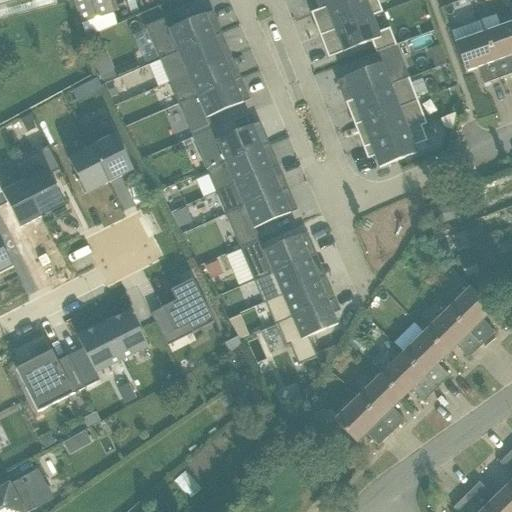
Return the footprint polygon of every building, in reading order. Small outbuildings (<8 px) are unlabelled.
[(0,0),(0,8),(36,7),(35,0),(0,0)] [(93,0),(65,0),(75,35),(101,28),(93,0)] [(381,15),(375,0),(351,0),(317,14),(310,17),(318,38),(371,18),(381,15)] [(351,0),(312,0),(317,14),(351,0)] [(174,29),(185,55),(224,38),(213,12),(174,29)] [(318,38),(327,61),(370,45),(374,56),(395,48),(388,30),(377,35),(371,18),(318,38)] [(503,66),(511,62),(511,28),(493,35),(503,66)] [(473,76),(503,66),(493,35),(463,46),(473,76)] [(193,75),(233,59),(224,38),(185,55),(193,75)] [(344,106),(408,81),(395,48),(374,56),(378,66),(336,84),(344,106)] [(93,56),(81,61),(91,85),(102,81),(93,56)] [(193,75),(204,101),(243,84),(233,59),(193,75)] [(344,106),(353,128),(417,104),(408,81),(344,106)] [(214,124),(253,107),(243,84),(204,101),(214,124)] [(353,128),(362,151),(420,128),(425,126),(417,104),(353,128)] [(374,159),(378,171),(415,156),(412,149),(426,144),(420,128),(362,151),(366,162),(374,159)] [(223,146),(232,169),(271,154),(262,131),(223,146)] [(112,134),(86,146),(106,186),(132,173),(112,134)] [(82,199),(106,186),(86,146),(61,159),(82,199)] [(48,150),(14,167),(23,185),(41,220),(64,208),(49,178),(59,172),(48,150)] [(241,191),(280,176),(271,154),(232,169),(241,191)] [(241,191),(249,212),(288,196),(280,176),(241,191)] [(0,193),(0,208),(6,206),(19,231),(41,220),(23,185),(1,195),(0,193)] [(258,235),(297,219),(288,196),(249,212),(258,235)] [(172,204),(160,210),(168,227),(180,221),(172,204)] [(276,273),(315,257),(306,235),(267,251),(276,273)] [(0,277),(13,271),(0,244),(0,277)] [(214,253),(227,284),(242,277),(229,246),(214,253)] [(286,298),(326,281),(315,257),(276,273),(286,298)] [(162,312),(151,317),(166,349),(214,325),(193,281),(156,300),(162,312)] [(286,298),(296,321),(335,305),(326,281),(286,298)] [(475,291),(452,314),(477,338),(499,316),(475,291)] [(306,346),(345,329),(335,305),(296,321),(306,346)] [(129,314),(103,327),(124,371),(150,358),(129,314)] [(452,314),(430,336),(455,361),(477,338),(452,314)] [(103,327),(77,340),(100,383),(124,371),(103,327)] [(430,336),(407,358),(432,383),(455,361),(430,336)] [(51,351),(14,370),(37,415),(83,391),(67,359),(57,364),(51,351)] [(407,358),(385,381),(410,406),(432,383),(407,358)] [(385,381),(362,403),(387,428),(410,406),(385,381)] [(362,403),(340,426),(365,450),(387,428),(362,403)] [(56,450),(75,442),(71,433),(52,441),(56,450)] [(0,511),(30,511),(17,486),(0,494),(0,511)] [(511,511),(511,493),(510,491),(489,511),(511,511)]
